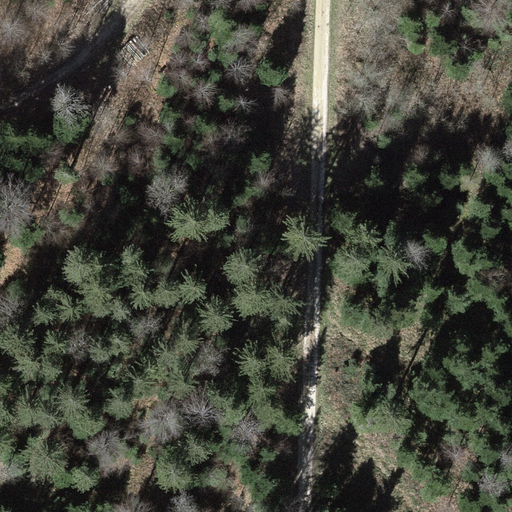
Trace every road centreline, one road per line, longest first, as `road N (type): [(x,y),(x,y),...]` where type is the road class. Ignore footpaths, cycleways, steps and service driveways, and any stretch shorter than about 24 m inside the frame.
road 1 (track): [(325,0),(303,511)]
road 2 (track): [(141,0),(82,57),(0,104)]
